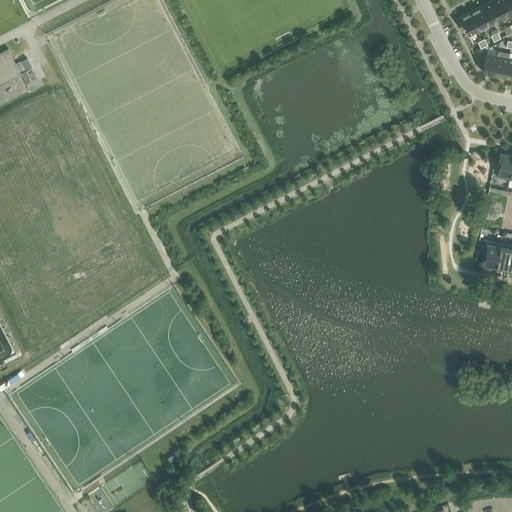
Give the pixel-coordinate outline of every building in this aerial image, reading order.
[(501,0),(492,0),(490,1),(499,18),(508,13),(501,0)] [(511,0),(501,0),(508,13),(511,11),(511,0)] [(490,1),(481,6),(489,23),(499,18),(490,1)] [(481,6),(471,11),(480,28),(489,23),(481,6)] [(480,28),(471,11),(456,19),(461,29),(466,27),(470,33),(480,28)] [(9,48),(0,52),(0,85),(22,74),(9,48)] [(494,74),(505,76),(509,57),(510,53),(498,51),(497,55),(498,55),(494,74)] [(483,72),(494,74),(498,55),(497,55),(487,53),(483,72)] [(500,163),(498,176),(509,179),(511,165),(511,154),(500,153),(498,162),(500,163)] [(489,240),(485,263),(496,265),(501,243),(489,240)] [(511,244),(501,243),(496,265),(508,267),(511,245),(511,244)] [(173,453),(164,460),(167,464),(176,458),(173,453)]
